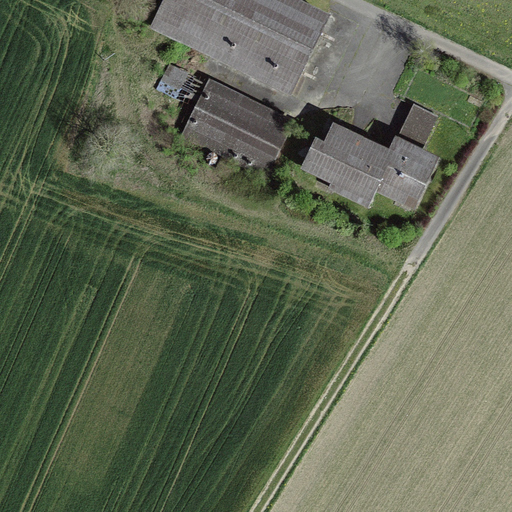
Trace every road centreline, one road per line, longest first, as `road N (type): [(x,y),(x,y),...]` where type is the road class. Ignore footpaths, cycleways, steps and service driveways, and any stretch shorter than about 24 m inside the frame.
road 1 (track): [(258,511),(511,109)]
road 2 (track): [(342,0),(511,83)]
